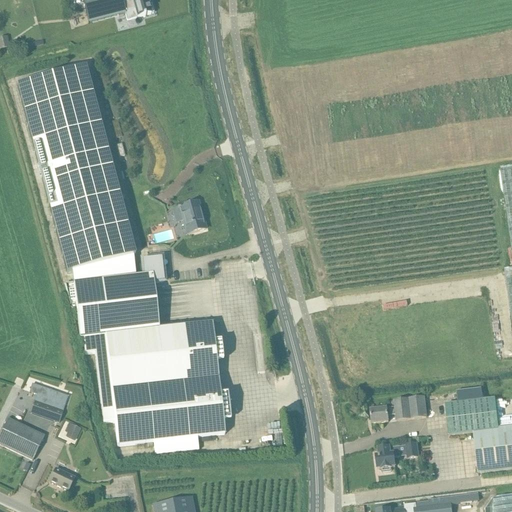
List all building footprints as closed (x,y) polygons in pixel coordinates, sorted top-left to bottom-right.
[(126,14),(128,20),(136,18),(136,19),(154,14),(151,5),(148,6),(146,0),(136,0),(123,4),(122,0),(82,0),(89,24),(126,14)] [(144,277),(135,277),(133,257),(135,257),(85,69),(17,87),(67,275),(72,274),(79,340),(82,340),(84,356),(94,354),(102,426),(115,424),(117,447),(224,435),(212,325),(158,331),(153,284),(163,282),(161,259),(142,261),(144,277)] [(511,165),(499,168),(511,254),(511,269),(504,271),(511,325),(511,165)] [(187,235),(205,230),(197,203),(172,210),(176,223),(183,221),(187,235)] [(482,401),(481,389),(456,392),(457,404),(445,405),(449,436),(473,434),(478,474),(511,470),(511,427),(499,428),(495,399),(482,401)] [(35,402),(31,414),(59,423),(63,412),(65,405),(37,395),(35,402)] [(388,422),(387,416),(395,415),(395,422),(427,419),(424,398),(393,401),(394,408),(370,411),(371,424),(388,422)] [(8,419),(0,435),(0,446),(32,462),(44,437),(8,419)] [(68,424),(64,432),(67,433),(65,437),(75,441),(80,430),(68,424)] [(418,458),(416,444),(406,446),(389,449),(389,448),(378,449),(379,456),(375,457),(377,470),(380,469),(380,470),(382,470),(382,473),(391,472),(390,469),(392,469),(392,468),(395,467),(394,458),(399,457),(399,455),(407,454),(407,459),(418,458)] [(55,469),(48,483),(68,492),(74,479),(55,469)] [(479,502),(478,494),(429,500),(428,499),(421,500),(422,503),(404,505),(404,508),(376,511),(375,511),(452,511),(451,505),(479,502)] [(194,511),(192,498),(151,506),(152,511),(194,511)]
